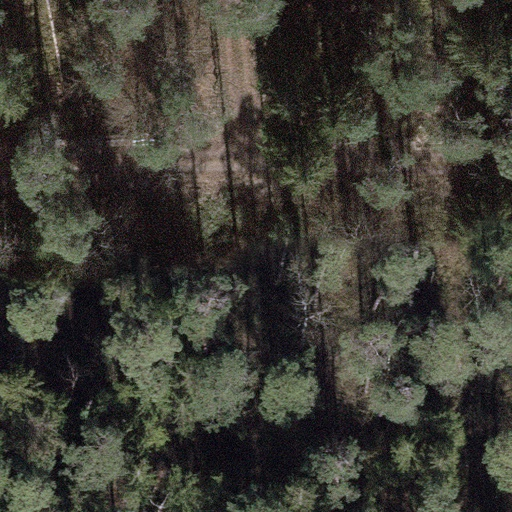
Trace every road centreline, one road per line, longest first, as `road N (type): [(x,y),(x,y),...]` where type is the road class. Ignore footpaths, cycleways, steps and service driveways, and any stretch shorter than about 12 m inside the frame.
road 1 (track): [(511,157),(0,165)]
road 2 (track): [(253,161),(234,0)]
